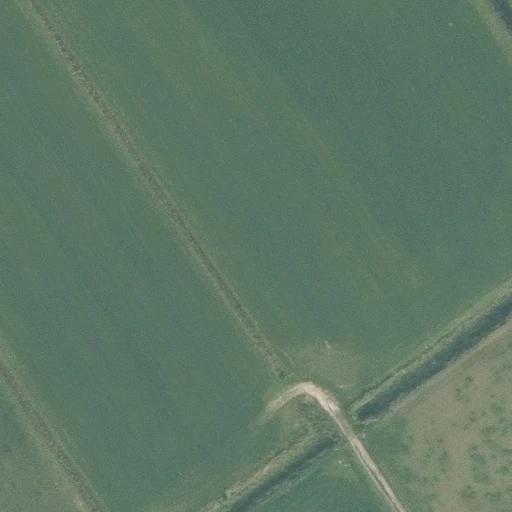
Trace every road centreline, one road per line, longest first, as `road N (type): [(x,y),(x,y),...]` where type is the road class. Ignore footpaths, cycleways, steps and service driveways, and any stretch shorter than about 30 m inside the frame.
road 1 (track): [(272,413),(285,397),(315,393),(398,511)]
road 2 (track): [(272,413),(245,458),(172,511)]
